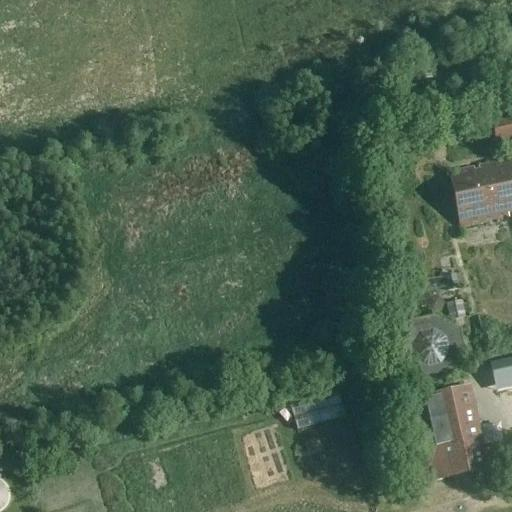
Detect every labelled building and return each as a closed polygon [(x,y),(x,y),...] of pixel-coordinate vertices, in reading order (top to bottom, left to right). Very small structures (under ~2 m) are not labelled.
[(430,90),(431,77),(412,76),(412,89),(430,90)] [(499,150),(511,147),(511,119),(494,124),(499,150)] [(511,161),(502,163),(511,208),(511,161)] [(464,227),(511,217),(511,208),(502,163),(452,174),(464,227)] [(447,293),(457,291),(454,277),(444,279),(447,293)] [(424,308),(427,301),(423,302),(421,295),(409,298),(413,305),(414,313),(421,311),(421,309),(424,308)] [(428,299),(427,301),(424,308),(431,316),(440,315),(444,305),(438,298),(428,299)] [(447,323),(449,322),(466,319),(463,302),(446,305),(448,313),(445,314),(447,323)] [(436,321),(431,321),(428,321),(424,321),(419,323),(416,324),(413,325),(410,328),(408,330),(405,333),(403,335),(402,338),(401,340),(399,344),(399,347),(398,350),(398,353),(399,357),(400,362),(402,366),(405,371),(409,375),(412,378),(415,380),(419,381),(424,383),(428,383),(433,383),(437,382),(441,381),(445,379),(448,377),(452,374),(455,371),(456,369),(457,366),(459,362),(460,358),(461,353),(461,349),(460,345),(459,340),(456,336),(454,333),(451,329),(447,326),(443,324),(440,323),(436,321)] [(511,362),(490,367),(495,391),(511,387),(511,362)] [(434,482),(485,471),(467,391),(416,403),(434,482)] [(511,463),(511,448),(501,449),(502,464),(511,463)] [(376,462),(380,474),(389,471),(385,459),(376,462)]
